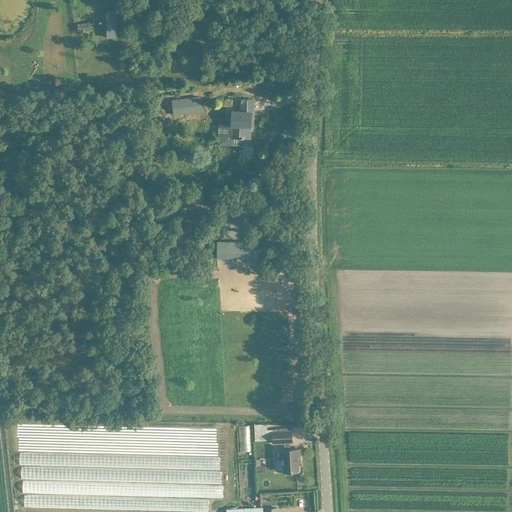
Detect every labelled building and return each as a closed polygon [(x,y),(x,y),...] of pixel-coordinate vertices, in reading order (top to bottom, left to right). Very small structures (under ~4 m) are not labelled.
[(103,0),(92,0),(93,4),(89,4),(89,9),(96,9),(96,3),(104,3),(103,0)] [(90,22),(78,23),(79,32),(91,31),(90,22)] [(172,100),(174,115),(202,111),(200,97),(172,100)] [(230,125),(229,137),(250,138),(251,112),(253,112),(254,100),(241,100),(241,111),(232,111),(232,125),(230,125)] [(258,259),(258,242),(218,242),(218,258),(258,259)] [(267,424),(254,424),(255,440),(261,440),(261,430),(267,430),(267,424)] [(292,442),(292,433),(292,430),(273,431),(273,443),(284,443),(290,442),(292,442)] [(300,459),(300,449),(291,449),(290,449),(290,442),(284,443),(284,450),(282,450),(283,461),(276,461),(276,471),(283,471),(285,471),(285,473),(287,474),(290,474),(292,473),(292,471),(299,471),(298,462),(300,462),(300,459)]
